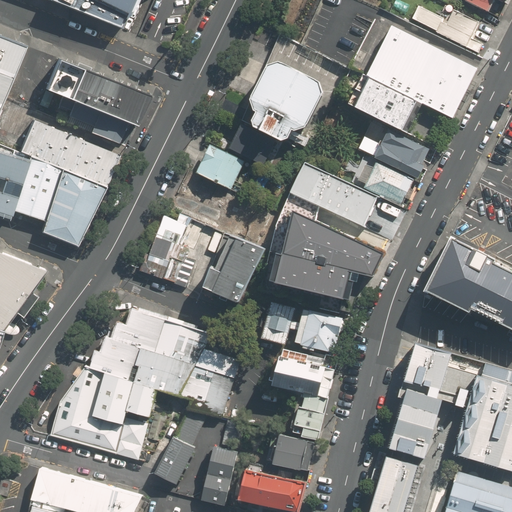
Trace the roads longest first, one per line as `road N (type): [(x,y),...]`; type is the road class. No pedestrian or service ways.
road 1 (residential): [(511,56),(399,280),(338,511)]
road 2 (residential): [(194,83),(0,7)]
road 3 (secondary): [(194,83),(99,267)]
road 4 (secondary): [(99,267),(0,407)]
road 5 (residential): [(234,323),(99,267)]
road 6 (residential): [(138,475),(0,436)]
